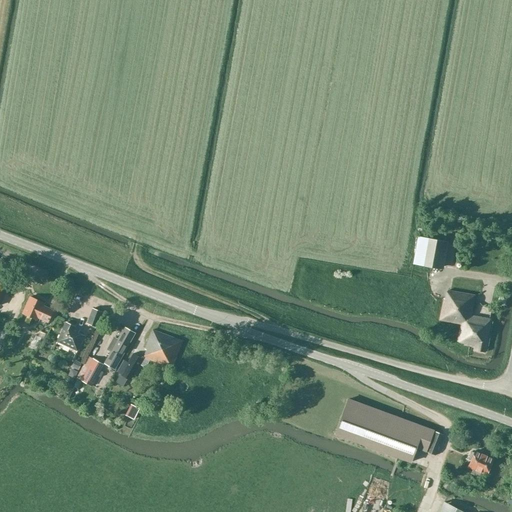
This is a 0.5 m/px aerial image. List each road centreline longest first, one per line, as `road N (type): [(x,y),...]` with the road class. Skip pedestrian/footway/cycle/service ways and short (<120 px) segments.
road 1 (tertiary): [(511,421),(217,319)]
road 2 (tertiary): [(506,387),(217,319)]
road 3 (tertiary): [(217,319),(0,236)]
road 4 (track): [(140,238),(136,261),(143,269),(276,329)]
